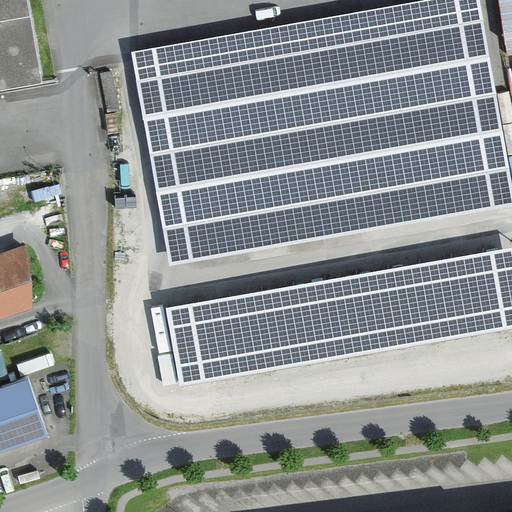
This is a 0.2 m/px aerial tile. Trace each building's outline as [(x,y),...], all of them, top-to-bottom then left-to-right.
[(0,0),(0,93),(40,87),(25,0),(0,0)] [(511,181),(480,0),(388,0),(133,45),(171,259),(511,199),(511,181)] [(511,60),(511,0),(500,0),(507,61),(511,60)] [(0,247),(0,311),(33,300),(24,239),(0,247)] [(23,356),(27,369),(53,360),(48,347),(23,356)] [(0,380),(0,445),(48,429),(28,371),(0,380)]
